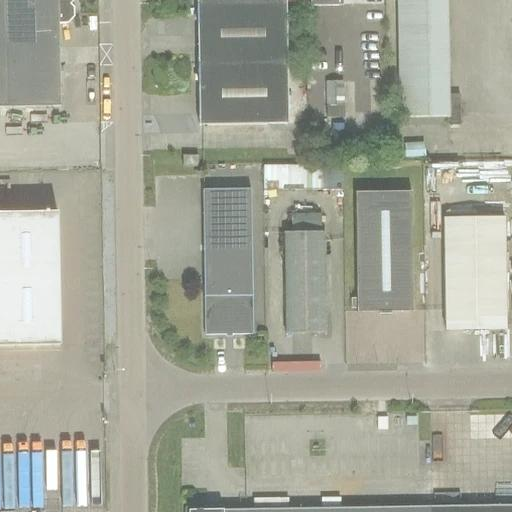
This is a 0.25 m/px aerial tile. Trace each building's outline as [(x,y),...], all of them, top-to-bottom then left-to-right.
[(74,8),(67,1),(67,0),(0,0),(0,107),(60,107),(59,24),(68,24),(75,17),(74,8)] [(197,0),(197,5),(197,25),(198,25),(198,65),(198,85),(199,85),(199,126),(288,124),(286,4),(305,3),(304,0),(197,0)] [(397,0),(399,54),(448,54),(446,0),(397,0)] [(448,54),(399,54),(400,119),(449,118),(449,126),(461,125),(461,95),(448,95),(448,54)] [(327,81),(327,106),(344,107),(343,81),(327,81)] [(424,143),(405,144),(405,158),(424,157),(424,143)] [(198,156),(183,156),(183,167),(198,167),(198,156)] [(251,189),(203,190),(205,335),(253,335),(251,189)] [(412,192),(355,193),(357,313),(413,312),(412,192)] [(0,346),(60,346),(58,212),(0,213),(0,346)] [(321,214),(292,214),(292,233),(284,233),(286,334),(291,334),(326,333),(325,232),(321,232),(321,214)] [(446,331),(506,330),(504,218),(444,218),(446,331)]
